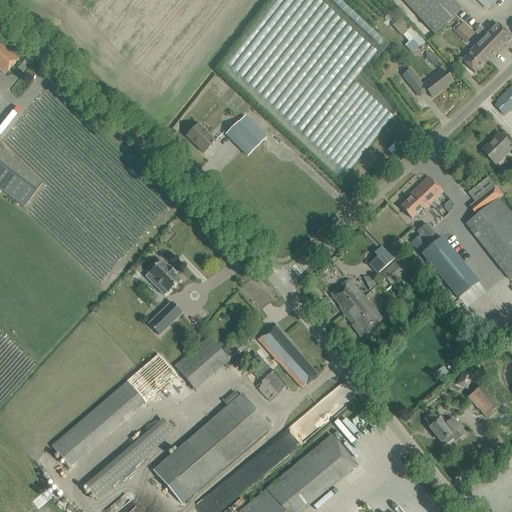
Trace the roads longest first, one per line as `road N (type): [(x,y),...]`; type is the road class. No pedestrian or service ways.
road 1 (unclassified): [(280,285),(0,6)]
road 2 (unclassified): [(280,285),(511,68)]
road 3 (unclassified): [(463,511),(280,285)]
